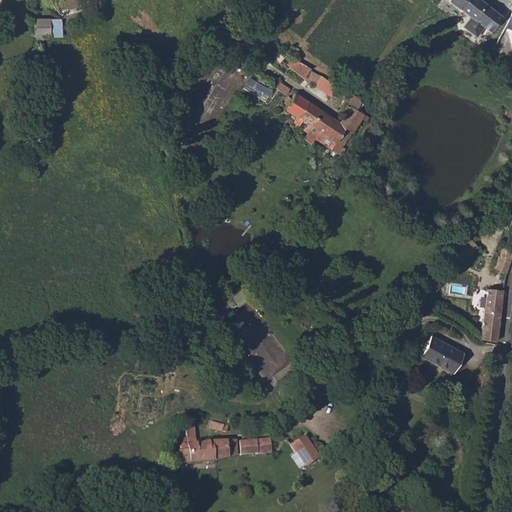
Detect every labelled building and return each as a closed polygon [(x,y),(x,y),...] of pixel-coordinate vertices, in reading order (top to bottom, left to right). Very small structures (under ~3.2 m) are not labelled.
[(449,0),(448,2),(468,17),(462,27),(475,37),(482,28),(489,33),(501,17),(479,0),(449,0)] [(48,35),(49,18),(33,18),(34,35),(48,35)] [(48,35),(59,36),(60,19),(49,18),(48,35)] [(320,75),(309,70),(311,67),(293,59),(287,69),(330,96),(335,87),(320,75)] [(337,123),(295,94),(284,110),(334,141),(330,148),(337,153),(363,114),(356,110),(362,100),(353,95),(346,105),(348,106),(337,123)] [(477,245),(466,235),(449,251),(459,262),(477,245)] [(493,269),(504,272),(505,273),(509,260),(510,250),(498,249),(498,257),(497,256),(493,269)] [(486,289),(479,339),(494,342),(501,290),(486,289)] [(451,372),(462,351),(429,335),(418,355),(451,372)] [(226,431),(227,424),(210,421),(208,428),(226,431)] [(195,444),(192,424),(183,425),(186,449),(177,450),(178,463),(201,461),(236,455),(234,439),(195,444)] [(301,436),(288,446),(303,466),(317,458),(301,436)] [(267,437),(238,440),(239,454),(255,453),(256,455),(270,453),(267,437)]
